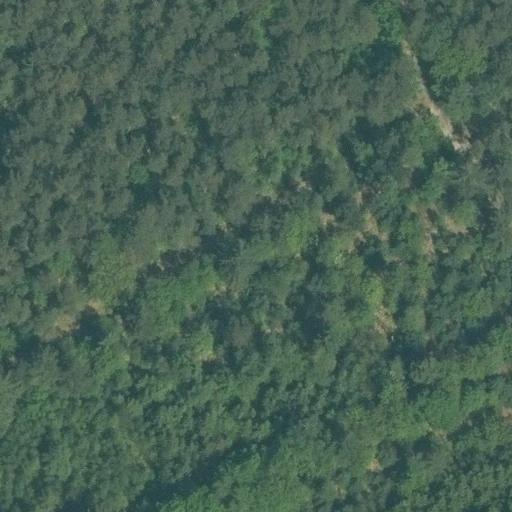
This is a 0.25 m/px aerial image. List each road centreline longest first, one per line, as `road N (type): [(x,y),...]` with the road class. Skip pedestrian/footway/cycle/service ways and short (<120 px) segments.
road 1 (track): [(0,384),(511,64)]
road 2 (track): [(399,0),(402,43),(429,101),(511,229)]
